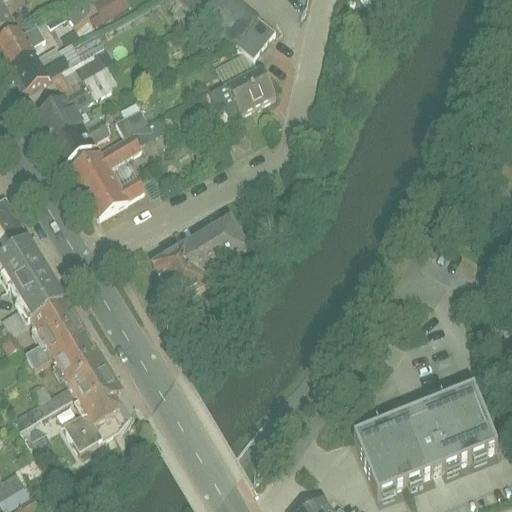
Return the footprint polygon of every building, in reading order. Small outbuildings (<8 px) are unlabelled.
[(0,0),(0,36),(14,28),(2,7),(14,0),(0,0)] [(93,31),(130,13),(123,0),(99,0),(72,14),(78,27),(88,22),(93,31)] [(226,0),(176,0),(248,64),(270,39),(226,0)] [(19,33),(0,43),(0,65),(19,100),(66,74),(56,55),(37,65),(19,33)] [(219,131),(232,124),(275,103),(260,73),(205,101),(219,131)] [(67,102),(33,120),(58,166),(92,148),(67,102)] [(67,173),(96,226),(147,199),(128,166),(142,158),(131,138),(67,173)] [(126,419),(6,207),(0,209),(0,282),(89,440),(126,419)] [(245,255),(227,225),(154,270),(172,300),(245,255)] [(67,414),(61,399),(50,404),(45,393),(32,398),(38,414),(14,424),(18,434),(67,414)] [(496,454),(473,397),(354,445),(377,502),(496,454)]
